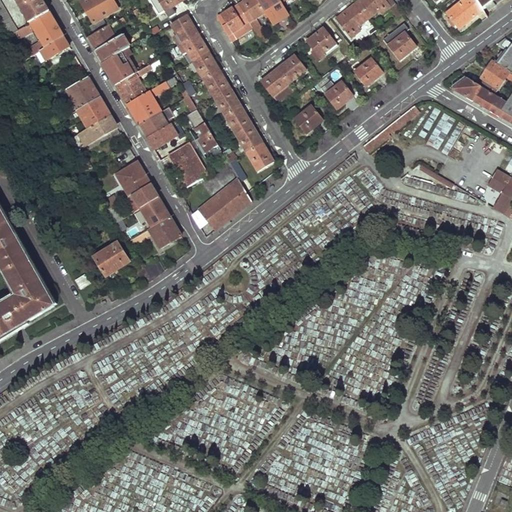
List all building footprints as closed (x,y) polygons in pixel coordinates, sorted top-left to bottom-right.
[(0,0),(0,27),(5,37),(18,30),(0,0)] [(42,0),(16,0),(30,23),(50,12),(42,0)] [(87,0),(82,3),(94,23),(119,9),(113,0),(87,0)] [(183,3),(181,0),(157,0),(169,19),(175,15),(173,10),(183,3)] [(265,14),(256,0),(250,0),(238,8),(252,31),(261,45),(267,41),(255,21),(265,14)] [(281,4),(278,0),(256,0),(265,14),(272,26),(288,15),(284,8),(281,4)] [(286,0),(281,4),(284,8),(295,0),(286,0)] [(361,0),(356,4),(370,22),(380,14),(382,16),(389,10),(397,19),(403,15),(390,0),(361,0)] [(466,0),(448,14),(460,30),(483,12),(475,0),(466,0)] [(475,0),(483,12),(485,10),(493,5),(494,4),(498,0),(475,0)] [(336,20),(349,38),(370,22),(356,4),(336,20)] [(496,9),(493,5),(485,10),(489,14),(496,9)] [(252,31),(238,8),(222,18),(236,41),(252,31)] [(46,47),(64,36),(50,12),(30,23),(18,30),(5,37),(21,62),(40,51),(46,47)] [(191,29),(193,28),(187,17),(170,27),(181,46),(196,37),(191,29)] [(114,41),(117,40),(113,32),(126,24),(123,18),(88,38),(97,52),(114,41)] [(402,26),(386,39),(390,45),(387,47),(399,61),(414,49),(402,35),(406,31),(402,26)] [(324,30),(306,43),(313,52),(312,54),(317,60),(336,45),(324,30)] [(64,36),(46,47),(52,57),(70,47),(64,36)] [(192,64),(209,54),(203,43),(201,45),(196,37),(181,46),(174,50),(179,59),(187,54),(192,64)] [(104,64),(122,54),(114,41),(97,52),(104,64)] [(511,42),(498,62),(511,72),(511,42)] [(46,47),(40,51),(46,61),(52,57),(46,47)] [(116,86),(136,75),(127,60),(133,56),(129,49),(122,54),(104,64),(116,86)] [(203,82),(218,73),(213,66),(215,64),(209,54),(192,64),(189,66),(194,75),(198,73),(203,82)] [(280,72),(290,84),(306,72),(294,58),(285,64),(287,66),(280,72)] [(370,60),(354,74),(366,88),(375,80),(373,78),(380,73),(370,60)] [(479,85),(495,95),(506,78),(509,73),(493,62),(482,79),(483,79),(479,85)] [(128,106),(148,94),(141,81),(154,72),(151,66),(136,75),(116,86),(123,97),(128,106)] [(187,82),(181,71),(176,74),(183,85),(187,82)] [(290,84),(280,72),(272,77),(271,75),(261,83),(277,104),(294,90),(290,84)] [(215,100),(231,90),(225,80),(223,81),(218,73),(203,82),(215,100)] [(100,97),(88,77),(65,91),(77,111),(100,97)] [(468,78),(465,77),(450,89),(453,90),(490,112),(500,98),(495,95),(479,85),(468,78)] [(169,109),(170,108),(169,104),(158,111),(153,101),(163,96),(162,93),(178,84),(175,79),(148,94),(128,106),(134,116),(140,126),(169,109)] [(341,84),(324,97),(336,111),(346,104),(344,102),(351,96),(341,84)] [(313,94),(308,89),(301,94),(306,99),(313,94)] [(215,100),(225,118),(239,109),(235,101),(237,100),(231,90),(215,100)] [(511,93),(509,98),(507,102),(504,101),(500,98),(490,112),(511,125),(511,93)] [(77,111),(88,129),(111,116),(106,107),(100,97),(77,111)] [(190,98),(190,97),(179,103),(185,113),(188,111),(190,115),(198,111),(190,98)] [(363,147),(369,153),(391,137),(390,134),(413,116),(414,118),(421,112),(416,107),(363,147)] [(50,112),(56,122),(64,118),(58,108),(50,112)] [(311,108),(294,121),(305,135),(315,128),(314,126),(321,120),(311,108)] [(400,114),(403,117),(411,111),(408,108),(400,114)] [(148,139),(163,131),(161,126),(174,118),(169,109),(140,126),(144,133),(148,139)] [(236,136),(253,127),(246,115),(244,117),(239,109),(225,118),(236,136)] [(220,148),(198,111),(190,115),(187,117),(195,130),(196,130),(201,138),(195,142),(204,157),(220,148)] [(88,129),(67,141),(74,152),(117,126),(111,116),(88,129)] [(443,144),(451,123),(438,119),(429,145),(439,149),(441,144),(443,144)] [(148,139),(154,150),(177,137),(173,130),(179,126),(177,123),(163,131),(148,139)] [(173,130),(177,137),(183,134),(179,126),(173,130)] [(236,136),(247,154),(262,145),(264,144),(253,127),(236,136)] [(190,145),(170,157),(175,165),(177,163),(181,170),(179,171),(189,189),(209,177),(190,145)] [(262,145),(247,154),(260,175),(276,165),(269,152),(267,154),(262,145)] [(230,165),(236,161),(231,154),(226,158),(230,165)] [(248,180),(236,161),(230,165),(239,180),(241,184),(248,180)] [(92,169),(88,163),(82,166),(86,173),(92,169)] [(151,184),(138,163),(117,176),(130,197),(151,184)] [(511,177),(499,169),(490,185),(504,194),(494,208),(510,217),(511,215),(511,177)] [(241,184),(239,180),(193,217),(201,230),(209,224),(216,231),(252,202),(241,184)] [(130,197),(128,198),(136,212),(159,198),(155,192),(151,184),(130,197)] [(115,206),(119,203),(115,195),(104,202),(108,210),(115,206)] [(159,198),(136,212),(144,227),(130,235),(121,220),(116,223),(128,242),(141,234),(149,229),(171,218),(165,208),(159,198)] [(121,220),(123,219),(115,206),(108,210),(116,223),(121,220)] [(0,339),(27,323),(54,307),(0,210),(0,269),(12,291),(9,293),(11,298),(14,296),(16,299),(0,307),(0,339)] [(171,218),(149,229),(160,249),(182,237),(176,227),(171,218)] [(222,227),(224,230),(232,224),(229,221),(222,227)] [(128,242),(132,248),(145,241),(141,234),(128,242)] [(119,244),(96,258),(107,278),(119,270),(131,263),(119,244)] [(152,281),(164,271),(157,260),(143,267),(152,281)] [(152,281),(143,267),(137,271),(145,285),(152,281)] [(85,275),(75,281),(81,290),(91,283),(85,275)] [(112,303),(120,298),(112,286),(104,290),(112,303)]
